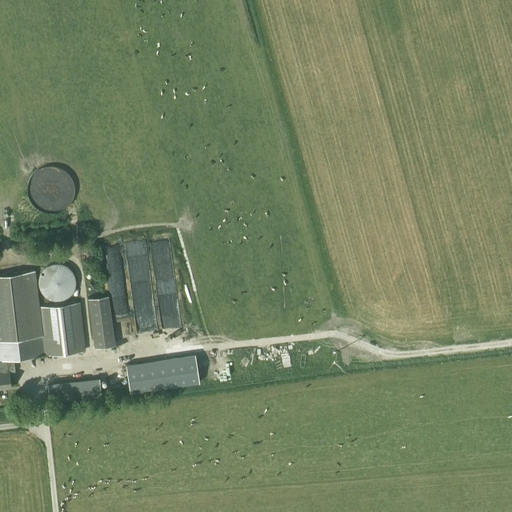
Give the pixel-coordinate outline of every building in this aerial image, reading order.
[(73,167),(35,168),(36,209),(73,208),(73,167)] [(62,264),(57,263),(52,264),(47,266),(43,269),(40,274),(39,279),(39,284),(40,289),(43,294),(47,297),(52,299),(57,300),(62,299),(67,297),(71,294),(74,289),(75,284),(76,279),(74,274),(71,269),(67,266),(62,264)] [(0,273),(0,388),(8,387),(7,372),(13,371),(12,359),(42,355),(33,270),(0,273)] [(113,345),(107,296),(87,298),(93,347),(113,345)] [(81,350),(75,302),(39,307),(45,355),(81,350)] [(223,377),(238,376),(238,369),(223,369),(223,377)] [(100,395),(99,378),(47,382),(49,399),(100,395)]
